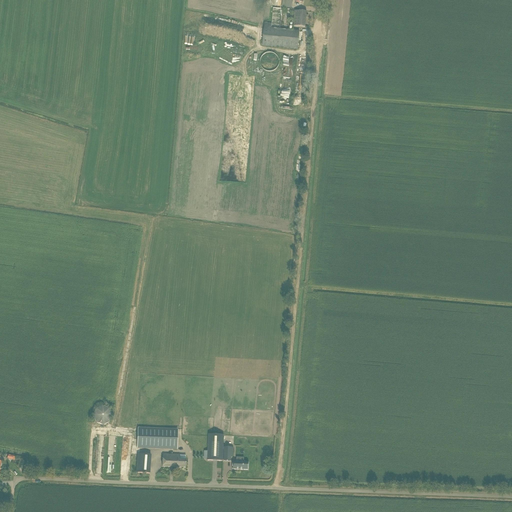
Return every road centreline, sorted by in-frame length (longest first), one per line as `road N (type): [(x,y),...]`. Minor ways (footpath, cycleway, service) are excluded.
road 1 (unclassified): [(511,497),(20,479)]
road 2 (track): [(317,49),(277,488)]
